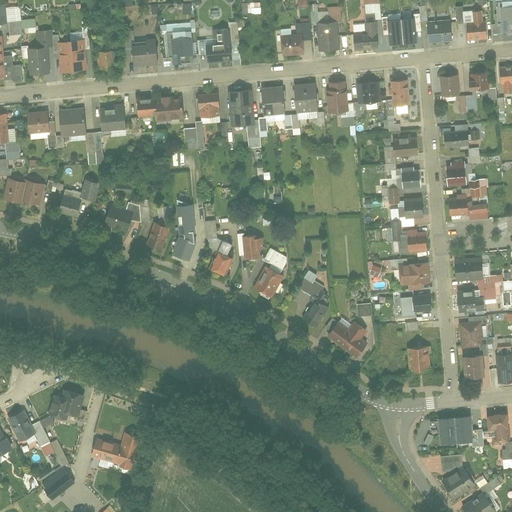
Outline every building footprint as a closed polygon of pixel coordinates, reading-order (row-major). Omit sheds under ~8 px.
[(6,0),(0,0),(0,26),(9,26),(6,0)] [(511,0),(496,2),(498,25),(502,25),(502,32),(511,30),(511,0)] [(262,13),(262,2),(243,3),(244,14),(262,13)] [(184,3),(184,14),(193,14),(193,3),(184,3)] [(487,22),(483,22),(482,11),(472,12),(473,23),(467,24),(469,43),(488,41),(487,22)] [(415,18),(401,19),(404,43),(417,42),(415,18)] [(401,19),(388,20),(391,44),(404,43),(401,19)] [(367,32),(352,33),(353,51),(380,48),(377,20),(366,21),(367,32)] [(454,21),(428,23),(430,45),(456,43),(454,21)] [(338,22),(329,23),(332,53),(341,52),(338,22)] [(332,53),(329,23),(320,24),(323,54),(332,53)] [(209,68),(236,65),(234,45),(233,33),(232,25),(224,26),(217,27),(217,34),(225,33),(226,45),(207,47),(209,68)] [(194,54),(192,31),(167,33),(169,57),(174,57),(174,64),(191,62),(190,55),(194,54)] [(306,34),(282,37),(284,58),(307,56),(306,34)] [(87,40),(60,42),(63,77),(90,74),(87,40)] [(160,66),(158,40),(133,43),(136,69),(160,66)] [(50,47),(29,49),(31,78),(52,76),(50,47)] [(118,50),(98,52),(100,74),(120,72),(118,50)] [(23,72),(22,65),(14,65),(13,57),(6,58),(7,67),(13,67),(14,73),(23,72)] [(511,65),(499,67),(501,89),(503,89),(504,96),(511,95),(511,65)] [(472,95),(475,95),(491,94),(489,73),(473,74),(474,81),(471,81),(472,95)] [(460,75),(441,77),(443,99),(462,98),(460,75)] [(409,80),(393,81),(395,108),(412,107),(409,80)] [(321,115),(318,82),(307,83),(310,116),(321,115)] [(330,83),(330,91),(327,92),(329,115),(351,114),(348,90),(347,90),(346,82),(330,83)] [(310,116),(307,83),(295,84),(298,117),(310,116)] [(379,83),(361,84),(363,105),(381,104),(379,83)] [(288,117),(285,86),(273,87),(276,118),(288,117)] [(276,118),(273,87),(262,88),(265,119),(276,118)] [(253,91),(229,93),(233,129),(256,127),(253,91)] [(220,92),(199,94),(201,120),(223,118),(220,92)] [(160,106),(154,107),(155,115),(156,122),(183,119),(180,98),(170,99),(170,95),(159,96),(160,106)] [(153,102),(137,104),(139,117),(155,115),(154,107),(153,102)] [(127,106),(101,109),(103,134),(129,131),(127,106)] [(87,108),(60,111),(63,139),(90,137),(87,108)] [(50,112),(28,114),(30,138),(52,136),(50,112)] [(7,115),(0,115),(0,146),(10,146),(7,115)] [(470,131),(444,133),(445,151),(472,149),(470,131)] [(421,157),(419,137),(395,139),(397,159),(421,157)] [(0,159),(0,176),(9,176),(8,159),(0,159)] [(452,164),(452,168),(446,168),(448,189),(469,187),(467,166),(466,163),(452,164)] [(425,191),(423,172),(404,174),(405,193),(425,191)] [(9,178),(3,201),(21,205),(22,201),(27,183),(9,178)] [(27,183),(22,201),(41,206),(47,184),(28,179),(27,183)] [(55,191),(58,183),(50,181),(48,189),(55,191)] [(451,219),(470,217),(471,222),(488,221),(487,214),(491,214),(490,206),(486,206),(485,198),(489,198),(488,188),(481,189),(480,181),(471,182),(472,199),(450,201),(451,219)] [(83,201),(65,196),(60,213),(78,219),(83,201)] [(427,220),(425,197),(405,199),(407,222),(427,220)] [(137,214),(112,207),(106,227),(131,234),(137,214)] [(206,221),(207,239),(217,239),(216,220),(206,221)] [(171,228),(155,222),(146,246),(162,252),(171,228)] [(198,237),(183,231),(173,254),(189,261),(198,237)] [(410,255),(430,253),(428,234),(408,236),(410,255)] [(265,252),(264,239),(259,240),(259,235),(244,236),(246,261),(261,260),(260,253),(265,252)] [(233,258),(218,251),(210,269),(225,275),(233,258)] [(486,257),(455,259),(456,279),(487,277),(486,257)] [(432,287),(430,264),(400,266),(402,289),(432,287)] [(370,274),(379,277),(383,268),(374,265),(370,274)] [(273,299),(285,277),(266,267),(254,290),(273,299)] [(477,292),(457,294),(459,317),(479,316),(477,292)] [(433,313),(431,293),(416,294),(417,314),(433,313)] [(318,302),(304,320),(319,331),(333,313),(318,302)] [(358,303),(359,316),(373,315),(372,303),(358,303)] [(337,325),(328,338),(358,361),(368,349),(361,344),(369,333),(356,323),(348,333),(337,325)] [(481,323),(459,325),(462,350),(483,348),(481,323)] [(432,373),(430,347),(407,349),(410,375),(432,373)] [(511,383),(511,355),(497,357),(499,384),(511,383)] [(482,356),(463,358),(465,383),(484,381),(482,356)] [(65,388),(63,395),(54,393),(49,415),(65,419),(66,413),(76,416),(82,392),(65,388)] [(28,408),(8,418),(21,442),(40,432),(28,408)] [(511,443),(509,412),(489,413),(490,433),(498,433),(499,444),(511,443)] [(439,418),(442,446),(474,443),(472,415),(439,418)] [(0,455),(15,448),(7,434),(5,435),(0,424),(0,455)] [(97,437),(92,457),(135,467),(143,436),(125,431),(122,443),(97,437)] [(64,466),(70,462),(64,453),(58,457),(64,466)] [(481,487),(467,467),(442,484),(455,504),(481,487)] [(42,485),(53,500),(76,483),(64,468),(42,485)] [(496,511),(486,495),(462,510),(463,511),(496,511)]
